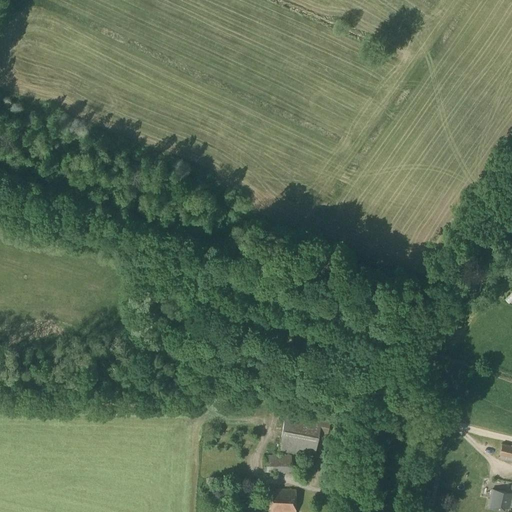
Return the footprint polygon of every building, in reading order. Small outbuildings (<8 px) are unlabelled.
[(326,437),(330,417),(286,409),(278,450),(314,456),(317,435),(326,437)] [(436,451),(438,443),(426,441),(424,449),(436,451)] [(511,457),(511,445),(502,443),(499,455),(511,457)] [(264,472),(291,471),(291,455),(264,455),(264,472)] [(294,511),(295,490),(268,489),(267,511),(263,511),(255,511),(254,511),(294,511)] [(508,511),(511,494),(491,490),(488,507),(508,511)]
